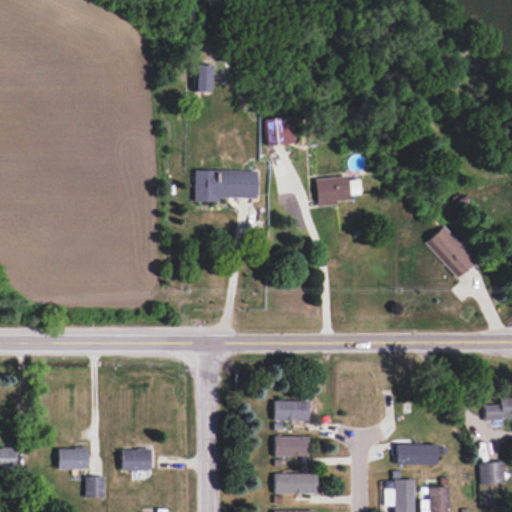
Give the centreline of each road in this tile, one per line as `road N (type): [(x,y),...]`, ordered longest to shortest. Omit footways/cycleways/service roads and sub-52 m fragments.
road 1 (tertiary): [(511,344),(0,345)]
road 2 (residential): [(209,347),(210,511)]
